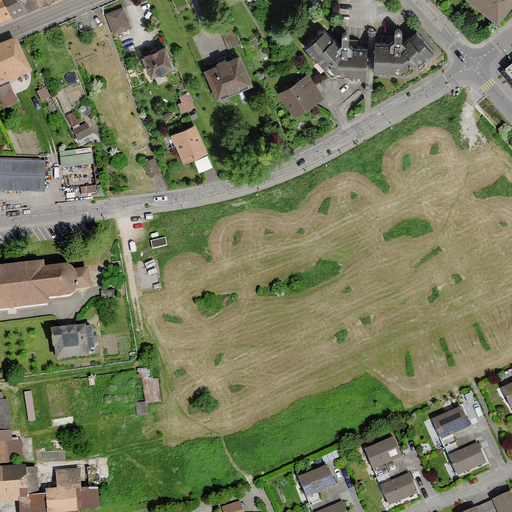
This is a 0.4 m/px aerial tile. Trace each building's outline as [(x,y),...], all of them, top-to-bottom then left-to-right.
[(0,0),(0,20),(13,15),(5,0),(0,0)] [(5,0),(13,15),(27,9),(21,0),(5,0)] [(21,0),(27,9),(40,4),(37,0),(21,0)] [(511,0),(479,0),(478,3),(486,10),(489,7),(499,16),(507,7),(508,8),(511,1),(511,0)] [(129,27),(122,8),(107,14),(114,33),(129,27)] [(220,28),(228,48),(241,43),(231,23),(220,28)] [(426,59),(434,51),(417,31),(410,37),(409,36),(404,41),(402,39),(402,32),(398,28),(395,31),(394,36),(386,35),(386,42),(375,42),(373,72),(408,74),(416,67),(420,67),(425,62),(426,59)] [(331,76),(366,78),(368,48),(357,47),(357,40),(349,39),(349,35),(346,31),(342,34),(341,42),(339,44),(333,37),(332,38),(324,29),(323,30),(318,29),(317,35),(304,46),(315,58),(315,62),(320,67),(324,68),(331,76)] [(30,73),(15,43),(0,49),(0,85),(10,82),(8,78),(16,74),(18,78),(30,73)] [(153,78),(174,68),(165,47),(143,57),(153,78)] [(227,93),(250,83),(239,57),(227,62),(225,59),(218,62),(219,65),(207,70),(217,93),(226,89),(227,93)] [(303,109),(314,102),(301,81),(282,92),(293,110),(301,105),(303,109)] [(189,96),(182,99),(186,109),(194,106),(189,96)] [(72,127),(78,124),(73,114),(67,117),(72,127)] [(78,140),(91,134),(86,124),(73,131),(78,140)] [(205,150),(194,126),(174,135),(184,159),(205,150)] [(142,163),(151,176),(160,173),(154,158),(148,160),(147,158),(142,160),(143,163),(142,163)] [(0,190),(40,192),(41,163),(0,161),(0,190)] [(152,249),(167,245),(165,238),(151,242),(152,249)] [(88,270),(73,272),(71,270),(70,269),(69,268),(67,268),(66,267),(64,267),(43,270),(43,264),(0,269),(0,310),(48,305),(47,299),(67,297),(69,296),(71,295),(73,294),(73,293),(74,291),(75,290),(90,288),(88,270)] [(114,289),(101,291),(102,298),(115,296),(114,289)] [(57,358),(87,355),(87,353),(88,354),(89,354),(90,353),(91,352),(91,351),(91,350),(90,349),(94,349),(92,327),(84,328),(75,329),(75,328),(51,331),(51,332),(52,346),(53,347),(56,346),(57,358)] [(141,375),(131,376),(137,416),(147,414),(141,375)] [(511,384),(502,390),(511,407),(511,406),(511,384)] [(31,391),(25,392),(29,421),(35,420),(31,391)] [(0,463),(8,462),(22,460),(21,440),(11,441),(6,400),(3,400),(2,393),(0,393),(0,463)] [(445,448),(472,436),(468,427),(470,426),(461,408),(433,421),(445,448)] [(457,475),(486,462),(478,444),(477,445),(472,436),(445,448),(450,458),(457,475)] [(377,478),(404,466),(401,457),(402,456),(394,438),(365,451),(377,478)] [(339,457),(336,450),(321,457),(324,464),(339,457)] [(388,505),(417,493),(410,475),(408,475),(404,466),(377,478),(388,473),(392,482),(381,487),(388,505)] [(310,506),(338,494),(334,485),(335,485),(328,467),(299,479),(310,506)] [(0,497),(25,496),(25,495),(36,494),(34,469),(23,470),(23,468),(0,469),(0,497)] [(63,511),(75,511),(97,508),(97,506),(103,506),(103,491),(96,491),(96,488),(81,489),(80,470),(57,472),(58,491),(47,491),(48,505),(19,507),(19,511),(63,511)] [(485,505),(488,511),(511,511),(511,493),(511,492),(493,500),(494,501),(485,505)] [(312,511),(346,511),(343,503),(341,504),(338,494),(310,506),(312,511)] [(242,511),(240,502),(221,508),(222,511),(242,511)]
